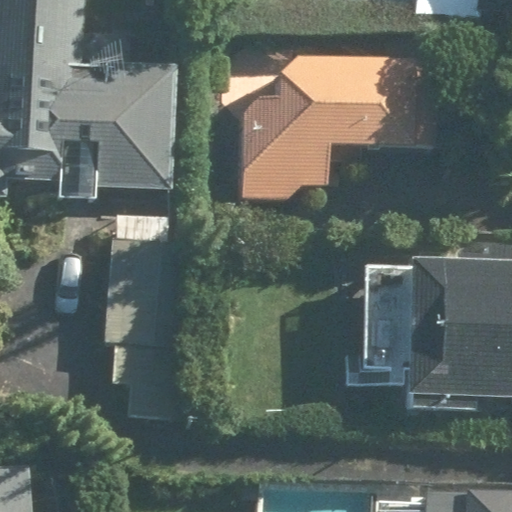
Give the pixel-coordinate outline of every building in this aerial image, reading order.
[(0,0),(0,208),(2,208),(3,190),(55,192),(54,210),(90,211),(91,197),(170,200),(175,75),(76,71),(78,0),(0,0)] [(511,0),(463,0),(463,27),(511,27),(511,0)] [(434,73),(292,70),(231,127),(230,211),(319,213),(320,160),(432,162),(434,73)] [(202,227),(108,220),(99,354),(109,355),(106,394),(124,396),(121,427),(188,432),(202,227)] [(511,275),(396,275),(396,414),(511,413),(511,275)] [(20,511),(19,482),(0,483),(0,511),(20,511)]
